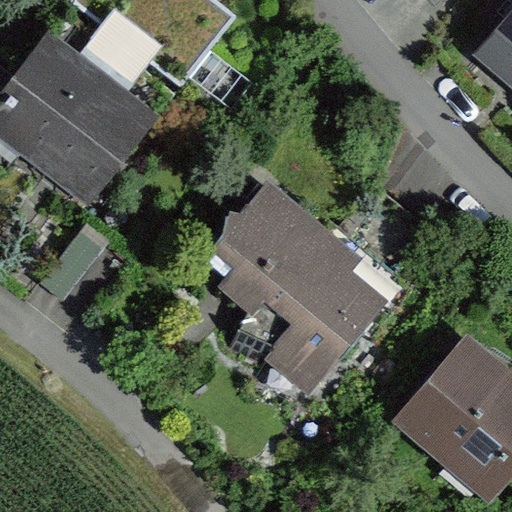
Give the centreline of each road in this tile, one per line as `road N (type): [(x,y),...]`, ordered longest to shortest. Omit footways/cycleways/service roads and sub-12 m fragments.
road 1 (residential): [(0,317),(142,429),(216,511)]
road 2 (residential): [(329,0),(511,202)]
